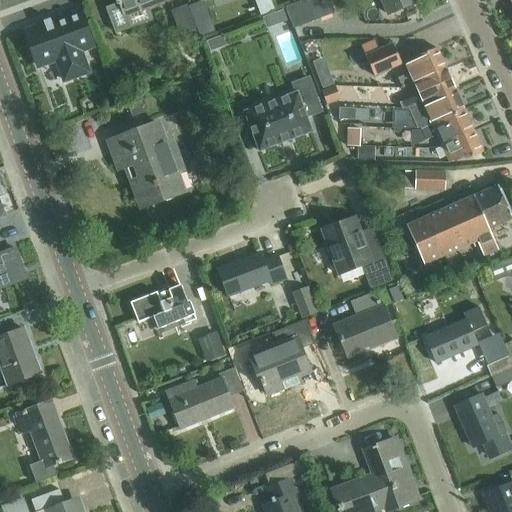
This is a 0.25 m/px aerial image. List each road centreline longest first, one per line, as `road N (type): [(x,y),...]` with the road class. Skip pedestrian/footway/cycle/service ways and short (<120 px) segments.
road 1 (tertiary): [(153,496),(0,77)]
road 2 (residential): [(448,511),(405,398),(153,496)]
